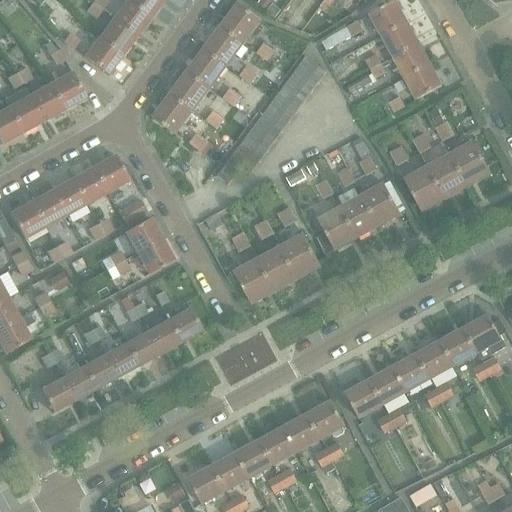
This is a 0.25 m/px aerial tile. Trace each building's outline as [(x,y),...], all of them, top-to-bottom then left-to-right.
[(107,0),(94,0),(92,2),(102,11),(110,2),(107,0)] [(135,36),(150,17),(127,0),(113,20),(135,36)] [(150,17),(162,0),(127,0),(150,17)] [(264,0),(262,0),(257,7),(265,13),(271,5),(264,0)] [(338,3),(334,0),(324,0),(319,7),(329,14),(338,3)] [(96,19),(102,11),(92,2),(86,11),(96,19)] [(371,15),(383,37),(407,24),(395,2),(371,15)] [(243,44),(260,20),(238,3),(220,27),(243,44)] [(121,55),(135,36),(113,20),(99,38),(121,55)] [(324,42),(328,50),(352,37),(352,38),(363,32),(358,21),(346,28),(347,29),(324,42)] [(418,45),(407,24),(383,37),(394,58),(418,45)] [(226,66),(243,44),(220,27),(204,50),(226,66)] [(62,42),(73,51),(80,41),(70,33),(62,42)] [(107,75),(121,55),(99,38),(84,58),(107,75)] [(264,43),(255,54),(266,63),(274,53),(275,52),(264,43)] [(429,66),(418,45),(394,58),(405,79),(429,66)] [(60,50),(49,56),(56,67),(66,61),(60,50)] [(209,89),(226,66),(204,50),(187,72),(209,89)] [(365,61),(370,70),(381,65),(376,55),(365,61)] [(319,82),(329,70),(307,56),(299,66),(319,82)] [(386,74),(381,65),(370,70),(375,80),(386,74)] [(238,77),(250,86),(259,75),(246,66),(238,77)] [(312,92),(319,82),(299,66),(292,77),(312,92)] [(441,87),(429,66),(405,79),(417,101),(441,87)] [(32,79),(26,68),(17,74),(23,84),(32,79)] [(193,111),(209,89),(187,72),(170,94),(193,111)] [(50,85),(64,109),(86,97),(72,73),(50,85)] [(13,90),(23,84),(17,74),(7,79),(13,90)] [(368,76),(346,87),(350,95),(372,83),(368,76)] [(304,102),(312,92),(292,77),(284,87),(304,102)] [(50,85),(30,97),(29,97),(43,121),(64,109),(50,85)] [(297,112),(304,102),(284,87),(277,97),(297,112)] [(4,100),(8,109),(9,109),(22,133),(43,121),(29,97),(30,97),(25,88),(4,100)] [(229,89),(222,100),(233,108),(241,97),(229,89)] [(176,134),(193,111),(170,94),(153,117),(176,134)] [(289,122),(297,112),(277,97),(269,107),(289,122)] [(388,104),(394,114),(406,107),(400,97),(388,104)] [(282,132),(289,122),(269,107),(262,117),(282,132)] [(436,108),(428,112),(435,126),(443,122),(436,108)] [(0,143),(1,145),(22,133),(9,109),(8,109),(0,113),(0,143)] [(204,121),(218,130),(226,119),(212,109),(204,121)] [(274,142),(282,132),(262,117),(254,127),(274,142)] [(435,126),(433,127),(443,143),(455,136),(446,121),(443,122),(435,126)] [(267,152),(274,142),(254,127),(246,137),(267,152)] [(213,145),(196,134),(188,145),(205,157),(213,145)] [(423,134),(411,141),(420,155),(432,148),(423,134)] [(259,162),(267,152),(246,137),(239,147),(259,162)] [(467,188),(490,175),(473,143),(450,156),(467,188)] [(389,153),(397,168),(409,161),(401,146),(389,153)] [(231,157),(243,166),(252,173),(259,162),(239,147),(231,157)] [(94,169),(108,193),(130,180),(116,156),(94,169)] [(368,156),(358,162),(367,176),(376,171),(368,156)] [(444,200),(467,188),(450,156),(427,168),(444,200)] [(216,178),(228,186),(243,166),(231,157),(216,178)] [(314,164),(306,168),(311,177),(319,173),(314,164)] [(348,168),(337,174),(345,188),(356,182),(348,168)] [(421,212),(444,200),(427,168),(404,180),(421,212)] [(74,180),(87,204),(108,193),(94,169),(74,180)] [(301,171),(285,179),(290,188),(306,179),(301,171)] [(53,192),(66,216),(87,204),(74,180),(53,192)] [(315,186),(323,201),(334,195),(326,180),(315,186)] [(378,227),(400,215),(384,185),(361,197),(378,227)] [(32,204),(46,228),(66,216),(53,192),(32,204)] [(356,238),(378,227),(361,197),(340,209),(356,238)] [(141,201),(130,207),(136,218),(147,212),(141,201)] [(46,228),(32,204),(11,216),(24,240),(46,228)] [(130,207),(119,213),(126,224),(136,218),(130,207)] [(285,229),(297,222),(288,208),(277,215),(285,229)] [(324,256),(356,238),(340,209),(318,221),(330,243),(320,249),(324,256)] [(216,216),(204,223),(211,235),(222,228),(216,216)] [(0,236),(5,246),(15,241),(17,240),(5,219),(0,221),(0,236)] [(126,233),(137,254),(163,240),(151,219),(126,233)] [(108,220),(98,225),(104,237),(114,231),(108,220)] [(274,235),(266,220),(254,227),(262,242),(274,235)] [(98,225),(88,230),(94,242),(104,237),(98,225)] [(231,239),(239,253),(251,247),(243,233),(231,239)] [(297,280),(321,267),(304,236),(280,248),(297,280)] [(149,275),(174,261),(163,240),(137,254),(149,275)] [(19,248),(15,241),(5,246),(9,253),(19,248)] [(66,242),(57,247),(63,259),(73,254),(66,242)] [(47,253),(53,265),(63,259),(57,247),(47,253)] [(275,292),(297,280),(280,248),(258,261),(275,292)] [(10,258),(16,267),(28,261),(22,251),(10,258)] [(102,261),(107,271),(125,261),(120,251),(102,261)] [(16,267),(22,277),(33,271),(28,261),(16,267)] [(130,271),(125,261),(107,271),(112,281),(130,271)] [(252,305),(275,292),(258,261),(235,274),(252,305)] [(62,271),(49,278),(55,289),(68,282),(62,271)] [(170,303),(164,292),(154,296),(161,307),(170,303)] [(34,299),(39,309),(50,303),(45,293),(34,299)] [(0,330),(19,320),(8,299),(0,303),(0,330)] [(39,309),(44,318),(55,312),(50,303),(39,309)] [(142,303),(134,308),(140,319),(148,314),(142,303)] [(126,312),(132,323),(140,319),(134,308),(126,312)] [(181,343),(203,331),(191,309),(169,321),(181,343)] [(19,320),(0,330),(0,342),(7,354),(31,341),(24,329),(35,323),(30,314),(19,320)] [(481,361),(482,361),(506,348),(488,316),(464,330),(477,354),(481,361)] [(86,320),(77,325),(89,347),(98,342),(92,331),(86,320)] [(160,355),(181,343),(169,321),(147,333),(160,355)] [(100,326),(92,331),(98,342),(106,337),(100,326)] [(440,342),(454,367),(477,354),(464,330),(440,342)] [(138,367),(160,355),(147,333),(126,345),(138,367)] [(417,355),(430,380),(454,367),(440,342),(417,355)] [(117,379),(138,367),(126,345),(105,357),(117,379)] [(58,350),(49,354),(55,364),(63,359),(58,350)] [(46,369),(55,364),(49,354),(41,359),(46,369)] [(393,368),(407,393),(430,380),(417,355),(393,368)] [(95,390),(117,379),(105,357),(83,368),(95,390)] [(483,363),(490,377),(492,381),(504,374),(495,357),(483,363)] [(490,377),(483,363),(472,369),(479,383),(490,377)] [(74,402),(95,390),(83,368),(62,380),(74,402)] [(370,381),(384,405),(407,393),(393,368),(370,381)] [(53,414),(74,402),(62,380),(41,392),(53,414)] [(384,405),(370,381),(346,394),(360,419),(384,405)] [(435,389),(443,403),(454,397),(446,383),(435,389)] [(443,403),(435,389),(425,395),(433,409),(443,403)] [(343,428),(346,427),(332,402),(308,416),(321,440),(332,434),(333,437),(336,438),(343,435),(344,431),(343,428)] [(389,415),(396,429),(407,423),(400,409),(389,415)] [(396,429),(389,415),(378,421),(385,434),(396,429)] [(284,429),(297,453),(321,440),(308,416),(284,429)] [(260,442),(274,466),(297,453),(284,429),(260,442)] [(237,455),(250,479),(274,466),(260,442),(237,455)] [(326,449),(333,463),(345,457),(337,443),(326,449)] [(326,449),(315,455),(322,469),(326,475),(335,470),(332,464),(333,463),(326,449)] [(213,468),(227,492),(250,479),(237,455),(213,468)] [(433,462),(423,467),(427,474),(437,469),(433,462)] [(227,492),(213,468),(189,481),(203,505),(227,492)] [(290,469),(279,475),(287,488),(297,483),(290,469)] [(287,488),(279,475),(268,481),(275,494),(287,488)] [(497,501),(490,488),(486,481),(477,486),(488,506),(497,501)] [(490,488),(497,501),(505,496),(498,483),(490,488)] [(177,484),(164,491),(171,503),(184,496),(177,484)] [(430,485),(420,491),(426,502),(437,496),(430,485)] [(232,501),(237,511),(244,511),(250,509),(243,495),(232,501)] [(408,511),(401,499),(378,511),(408,511)] [(460,511),(454,499),(444,504),(449,511),(460,511)] [(195,511),(189,500),(178,506),(179,508),(181,511),(195,511)] [(237,511),(232,501),(221,506),(223,511),(237,511)]
